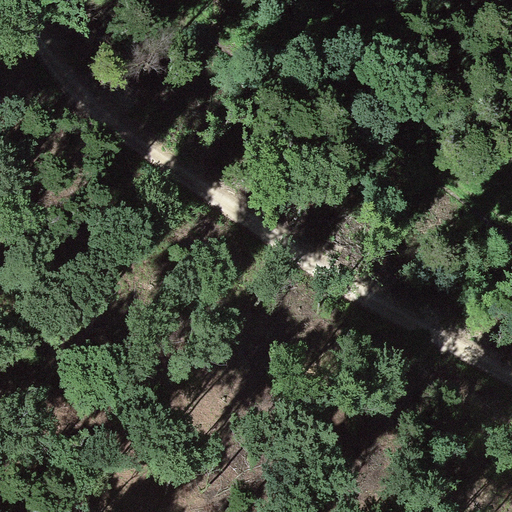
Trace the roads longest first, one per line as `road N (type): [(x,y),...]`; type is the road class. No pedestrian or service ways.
road 1 (track): [(6,0),(133,139),(251,236),(511,381)]
road 2 (track): [(189,0),(212,28),(437,171),(511,233)]
